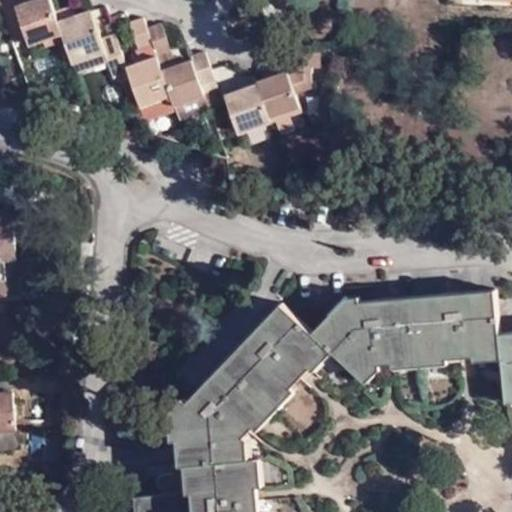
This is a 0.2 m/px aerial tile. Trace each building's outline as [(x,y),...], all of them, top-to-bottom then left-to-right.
[(58,10),(54,0),(25,0),(20,2),(19,0),(1,0),(14,40),(29,36),(31,42),(45,37),(48,43),(67,37),(61,20),(58,10)] [(73,5),(58,10),(61,20),(76,15),(73,5)] [(76,15),(61,20),(67,37),(74,60),(107,50),(109,58),(116,75),(130,71),(128,65),(117,33),(102,36),(93,9),(76,15)] [(145,17),(132,20),(141,46),(154,42),(148,26),(145,17)] [(162,21),(148,26),(154,42),(157,52),(170,47),(162,21)] [(323,46),(294,48),(296,63),(324,60),(323,46)] [(172,53),(170,47),(157,52),(158,55),(163,67),(184,60),(181,50),(172,53)] [(221,85),(214,65),(208,49),(192,54),(193,57),(204,90),(221,85)] [(107,50),(74,60),(77,69),(109,58),(107,50)] [(158,55),(128,65),(130,71),(142,105),(171,95),(163,67),(158,55)] [(184,60),(163,67),(171,95),(175,103),(205,93),(204,90),(193,57),(184,60)] [(291,70),(261,80),(262,83),(275,121),(280,119),(293,115),(309,109),(303,87),(319,82),(316,71),(300,70),(292,72),(291,70)] [(275,121),(262,83),(229,94),(241,132),(275,121)] [(179,115),(209,104),(205,93),(175,103),(179,115)] [(297,127),(293,115),(280,119),(284,131),(297,127)] [(0,293),(18,293),(17,273),(14,273),(14,262),(16,261),(12,213),(0,213),(0,293)] [(263,511),(260,452),(250,452),(248,428),(336,339),(371,372),(386,356),(511,346),(511,323),(507,284),(358,293),(324,328),(289,294),(178,403),(182,456),(192,455),(194,485),(141,488),(141,511),(263,511)] [(62,348),(39,346),(38,368),(61,370),(62,348)] [(0,426),(2,426),(21,424),(17,387),(0,389),(0,426)]
